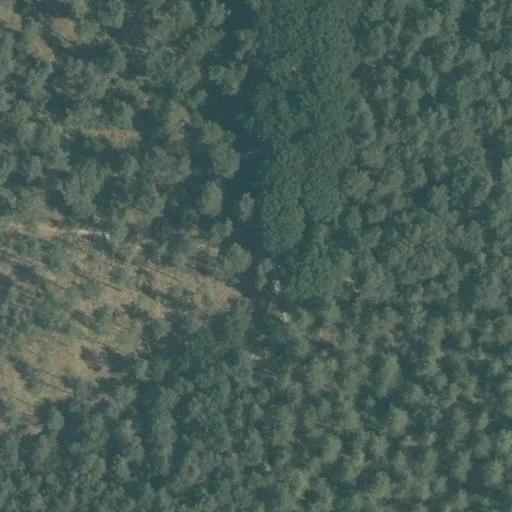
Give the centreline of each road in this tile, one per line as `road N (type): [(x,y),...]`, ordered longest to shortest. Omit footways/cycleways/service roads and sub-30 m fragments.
road 1 (track): [(0,464),(255,351),(279,332)]
road 2 (track): [(310,301),(291,243),(311,0)]
road 3 (track): [(0,216),(291,243)]
road 4 (track): [(310,301),(511,324)]
road 5 (track): [(279,332),(266,511)]
